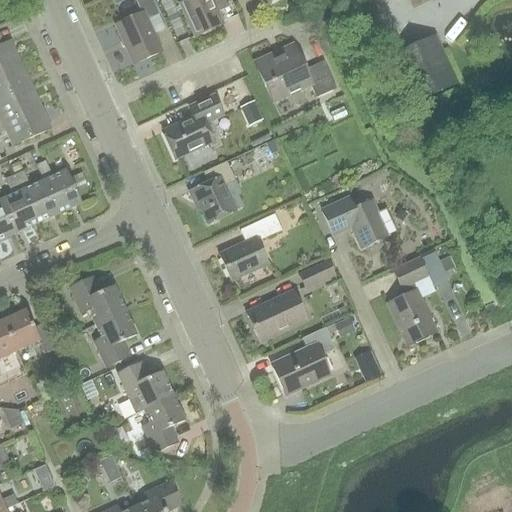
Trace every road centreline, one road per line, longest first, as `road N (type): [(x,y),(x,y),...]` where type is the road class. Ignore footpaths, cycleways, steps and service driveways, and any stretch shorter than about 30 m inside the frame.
road 1 (residential): [(251,463),(229,391),(147,217)]
road 2 (residential): [(98,106),(271,30)]
road 3 (residential): [(400,398),(334,247)]
road 4 (residential): [(0,287),(147,217)]
road 5 (residential): [(251,463),(400,398)]
road 6 (residential): [(147,217),(98,106)]
road 7 (residential): [(400,398),(511,349)]
